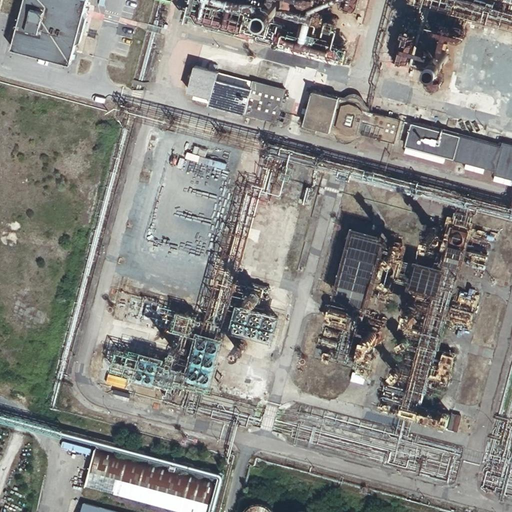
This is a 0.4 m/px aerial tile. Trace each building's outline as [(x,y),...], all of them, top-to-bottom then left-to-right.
[(70,65),(86,0),(24,0),(11,50),(70,65)] [(280,11),(280,9),(280,7),(280,5),(279,3),(278,1),(276,0),(267,0),(266,1),(265,3),(264,5),(263,7),(263,9),(264,11),(265,13),(267,14),(269,15),(271,16),(273,16),(275,15),(277,14),(278,13),(280,11)] [(446,64),(447,62),(447,60),(446,58),(446,57),(444,55),(443,54),(441,53),(440,53),(437,53),(436,54),(434,55),(433,57),(432,58),(432,60),(432,62),(433,64),(434,65),(435,67),(437,67),(438,68),(440,68),(442,68),(444,67),(445,65),(446,64)] [(211,100),(210,106),(274,124),(283,93),(252,85),(251,92),(215,82),(216,76),(195,70),(188,94),(211,100)] [(252,85),(216,76),(215,82),(251,92),(252,85)] [(344,102),(312,94),(303,127),(336,136),(336,137),(338,139),(339,142),(342,143),(345,144),(348,144),(351,143),(354,141),(355,138),(358,139),(359,136),(392,145),(397,123),(366,115),(367,111),(362,110),(362,107),(361,105),(359,102),(356,99),(354,99),(351,99),(349,99),(346,100),(344,102)] [(487,147),(411,126),(405,148),(496,173),(494,177),(511,181),(511,148),(503,146),(501,151),(487,147)] [(487,147),(501,151),(503,146),(504,141),(490,136),(487,147)] [(366,305),(385,238),(356,230),(337,297),(366,305)] [(365,377),(353,373),(351,381),(363,384),(365,377)] [(457,432),(462,417),(452,415),(448,430),(457,432)] [(205,511),(212,486),(95,455),(85,489),(170,511),(205,511)]
